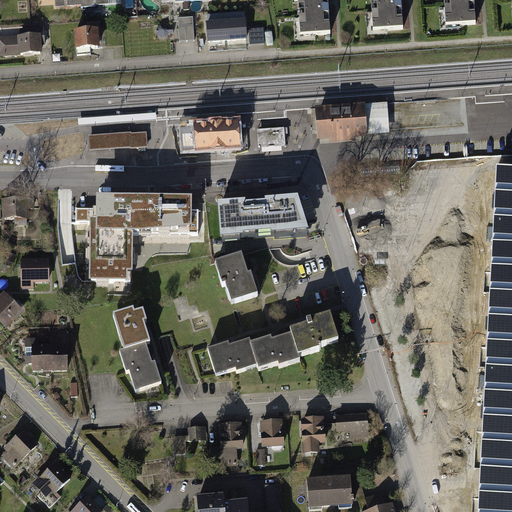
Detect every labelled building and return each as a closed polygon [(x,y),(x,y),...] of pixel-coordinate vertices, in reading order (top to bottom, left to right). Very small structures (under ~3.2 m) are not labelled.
[(96,0),(82,0),(83,9),(97,8),(96,0)] [(299,0),(302,39),(331,37),(329,0),(299,0)] [(373,0),(375,33),(404,32),(402,0),(373,0)] [(445,0),(447,29),(477,28),(475,0),(445,0)] [(245,14),(208,17),(210,45),(248,42),(245,14)] [(194,19),(179,20),(180,43),(195,42),(194,19)] [(102,39),(101,25),(90,26),(90,33),(76,34),(78,57),(92,56),(92,51),(100,51),(99,39),(102,39)] [(174,34),(174,29),(170,29),(166,26),(162,27),(158,30),(158,35),(162,38),(167,38),(170,35),(174,34)] [(265,45),(264,28),(249,29),(250,46),(265,45)] [(22,39),(0,40),(0,49),(3,51),(3,58),(42,54),(41,47),(46,46),(45,30),(26,32),(22,36),(22,39)] [(388,106),(316,112),(319,144),(391,138),(388,106)] [(155,113),(79,118),(79,125),(156,120),(155,113)] [(181,120),(182,130),(192,130),(214,128),(214,124),(228,124),(228,127),(238,126),(238,116),(181,120)] [(192,130),(182,130),(183,154),(240,150),(238,126),(228,127),(228,124),(214,124),(214,128),(192,130)] [(285,131),(262,132),(263,148),(287,147),(285,131)] [(132,135),(90,138),(91,153),(132,150),(132,151),(139,150),(146,150),(149,150),(148,135),(133,136),(132,135)] [(511,511),(511,167),(497,167),(478,511),(511,511)] [(40,199),(4,200),(4,207),(1,207),(1,205),(0,205),(0,218),(28,219),(28,209),(40,209),(40,199)] [(307,228),(300,200),(267,203),(267,205),(242,207),(242,205),(218,207),(220,235),(238,233),(238,231),(276,229),(276,231),(307,228)] [(77,217),(130,217),(130,235),(188,235),(189,204),(100,203),(100,212),(77,212),(77,217)] [(77,224),(92,225),(92,283),(130,283),(130,235),(130,217),(77,217),(77,224)] [(235,300),(258,292),(252,272),(249,273),(242,253),(219,260),(223,272),(220,273),(223,283),(227,282),(229,290),(232,289),(235,300)] [(49,259),(21,259),(21,290),(34,290),(34,282),(49,282),(49,259)] [(6,294),(0,300),(0,317),(8,325),(22,312),(6,294)] [(113,314),(123,348),(146,341),(151,340),(145,321),(148,320),(145,308),(137,310),(136,307),(113,314)] [(339,334),(332,311),(312,318),(312,317),(308,318),(309,322),(292,327),(299,350),(312,346),(313,349),(321,347),(320,345),(322,344),(322,343),(329,341),(328,338),(339,334)] [(272,336),(252,342),(259,365),(270,361),(271,364),(280,362),(281,365),(289,362),(288,359),(300,356),(299,350),(293,332),(273,339),(272,336)] [(38,338),(25,339),(26,360),(30,363),(33,363),(34,371),(51,370),(50,344),(38,345),(38,338)] [(229,342),(209,348),(216,371),(227,368),(228,371),(237,368),(238,371),(246,369),(246,366),(258,362),(251,339),(230,345),(229,342)] [(152,361),(146,341),(123,348),(120,349),(127,374),(131,373),(137,392),(163,384),(156,360),(152,361)] [(68,344),(50,344),(51,370),(68,370),(68,344)] [(368,414),(338,416),(339,433),(352,432),(352,439),(370,437),(368,414)] [(325,418),(303,419),(305,452),(319,452),(319,442),(326,442),(325,418)] [(269,423),(261,423),(264,447),(284,445),(282,422),(275,423),(275,420),(269,420),(269,423)] [(231,424),(219,425),(223,467),(238,466),(236,448),(244,447),(242,426),(231,427),(231,424)] [(205,427),(189,428),(190,436),(190,442),(205,441),(205,427)] [(8,452),(3,458),(14,469),(38,445),(23,430),(5,449),(8,452)] [(190,442),(190,436),(174,437),(175,455),(187,454),(186,442),(190,442)] [(265,451),(257,451),(258,465),(266,464),(265,451)] [(56,463),(34,484),(42,492),(38,496),(50,508),(62,497),(58,493),(72,479),(56,463)] [(352,478),(308,482),(310,508),(354,504),(354,501),(355,501),(355,497),(353,497),(352,478)] [(267,511),(282,511),(281,485),(266,486),(267,511)] [(201,511),(247,511),(246,490),(231,491),(232,503),(224,503),(224,495),(200,497),(201,511)] [(88,497),(72,511),(100,511),(102,511),(88,497)]
